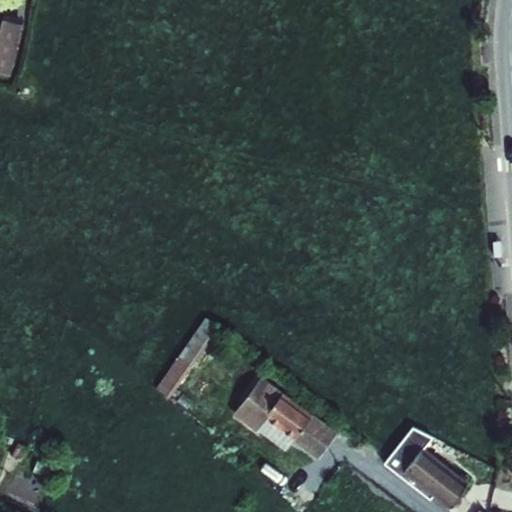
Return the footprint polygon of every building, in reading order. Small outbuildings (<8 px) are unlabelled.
[(0,68),(8,70),(19,18),(0,13),(0,68)] [(197,319),(188,312),(164,344),(174,352),(197,319)] [(159,386),(171,394),(217,323),(204,315),(159,386)] [(174,352),(164,344),(141,375),(151,383),(174,352)] [(247,389),(260,373),(246,364),(234,379),(247,389)] [(325,462),(344,438),(260,373),(247,389),(243,393),(261,407),(250,421),(249,422),(263,433),(272,422),(325,462)] [(250,421),(261,407),(243,393),(236,402),(241,406),(237,411),(250,421)] [(236,402),(232,408),(237,411),(241,406),(236,402)] [(417,441),(424,432),(408,424),(384,454),(445,505),(465,481),(417,441)]
